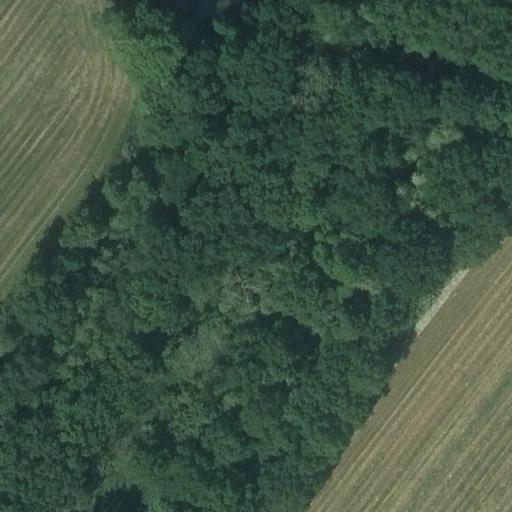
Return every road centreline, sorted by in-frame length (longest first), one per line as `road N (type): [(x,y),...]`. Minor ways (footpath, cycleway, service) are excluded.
road 1 (track): [(21,511),(373,59)]
road 2 (track): [(0,388),(53,280),(174,188),(199,141),(213,68),(281,41),(335,0)]
road 3 (track): [(349,0),(393,33),(511,35)]
